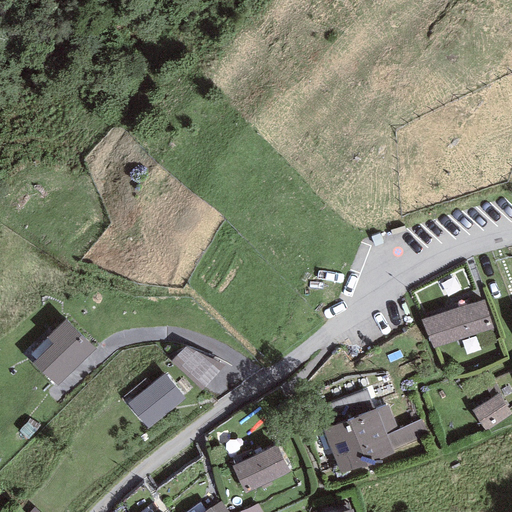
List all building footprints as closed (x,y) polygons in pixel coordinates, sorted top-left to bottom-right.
[(483,296),(424,315),(433,344),(493,325),(483,296)] [(54,336),(35,354),(58,378),(93,346),(64,315),(49,330),(54,336)] [(225,362),(184,343),(171,360),(202,389),(225,362)] [(163,369),(128,399),(148,423),(183,393),(163,369)] [(511,411),(511,410),(498,390),(473,406),(487,428),(511,411)] [(375,404),(322,423),(340,470),(392,451),(430,434),(421,416),(385,432),(375,404)] [(276,441),(232,461),(245,489),(288,469),(276,441)] [(210,503),(195,511),(229,511),(221,498),(211,504),(210,503)] [(354,511),(352,502),(325,508),(326,511),(354,511)] [(262,511),(258,503),(239,511),(262,511)]
